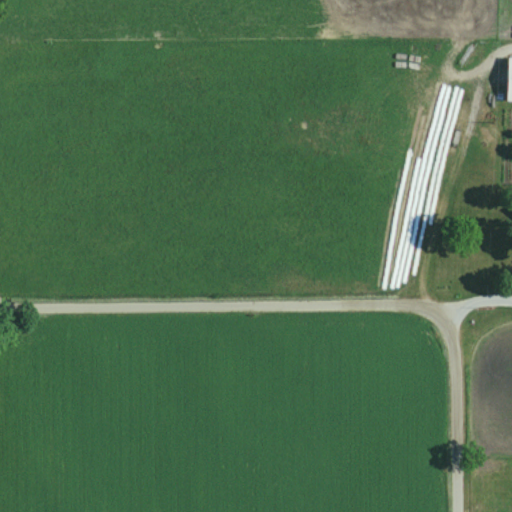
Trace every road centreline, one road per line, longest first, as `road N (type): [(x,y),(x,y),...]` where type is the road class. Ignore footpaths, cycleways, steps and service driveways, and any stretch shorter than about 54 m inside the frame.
road 1 (residential): [(450,317),(409,304),(77,306)]
road 2 (residential): [(453,511),(450,317)]
